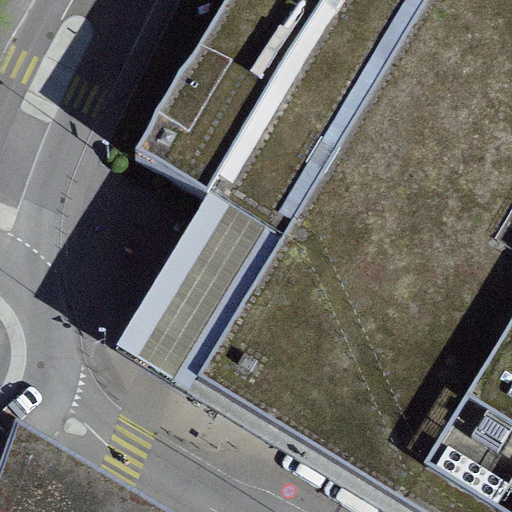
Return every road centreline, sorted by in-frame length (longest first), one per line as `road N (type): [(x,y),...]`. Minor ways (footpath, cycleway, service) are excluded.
road 1 (primary): [(77,0),(0,197)]
road 2 (primary): [(0,431),(32,396),(41,343),(34,317),(0,277)]
